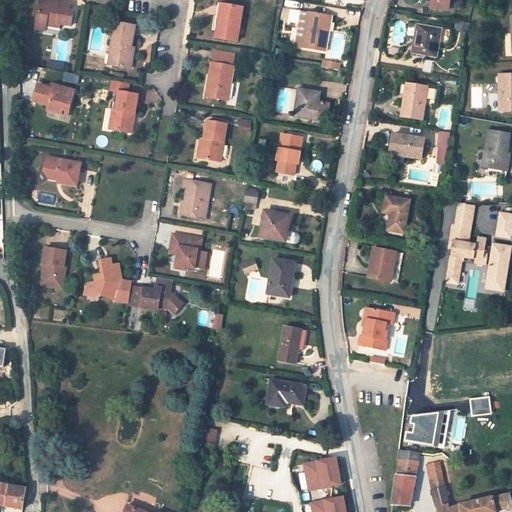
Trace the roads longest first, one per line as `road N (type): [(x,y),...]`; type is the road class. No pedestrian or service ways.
road 1 (residential): [(380,0),(331,264),(331,319),(365,511)]
road 2 (residential): [(36,511),(18,271)]
road 3 (residential): [(14,215),(10,0)]
road 4 (residential): [(142,236),(14,215)]
